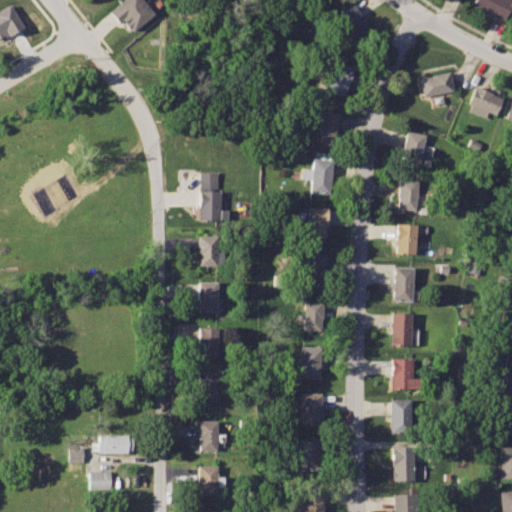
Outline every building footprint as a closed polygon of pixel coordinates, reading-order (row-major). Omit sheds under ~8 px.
[(143,0),(122,0),(109,11),(117,21),(120,19),(130,31),(153,12),(143,0)] [(508,0),(472,0),(470,5),(499,19),(508,0)] [(0,8),(7,4),(21,28),(3,38),(1,35),(0,35),(0,8)] [(350,5),(333,15),(349,40),(366,30),(350,5)] [(329,61),(321,90),(342,96),(350,67),(329,61)] [(447,71),(417,78),(421,96),(451,90),(447,71)] [(501,97),(473,86),(465,103),(470,105),(467,111),(484,118),(487,112),(494,114),(501,97)] [(336,114),(319,110),(312,141),(330,145),(336,114)] [(405,128),(400,158),(419,161),(424,132),(405,128)] [(329,161),(309,159),(308,169),(298,168),(297,179),(307,180),(306,192),(326,193),(329,161)] [(215,170),(197,170),(196,218),(225,218),(225,207),(217,207),(217,188),(215,188),(215,170)] [(417,179),(397,177),(395,205),(415,207),(417,179)] [(322,208),(303,207),(302,227),(293,227),(293,235),(321,236),(322,208)] [(414,222),(395,221),(393,251),(413,252),(414,222)] [(216,233),(196,232),(196,251),(198,251),(197,264),(222,264),(222,250),(215,250),(216,233)] [(322,252),(296,251),(295,275),(303,275),(302,280),(321,281),(322,252)] [(411,266),(392,265),(390,297),(410,298),(411,266)] [(215,280),(196,280),(196,309),(215,309),(215,280)] [(321,299),(301,298),(301,328),(321,328),(321,299)] [(511,309),(504,308),(500,326),(506,327),(503,344),(511,345),(511,309)] [(408,311),(390,312),(390,343),(409,343),(408,311)] [(216,325),(196,325),(197,355),(216,355),(216,325)] [(319,344),(298,345),(298,375),(319,375),(319,344)] [(511,353),(504,353),(502,369),(486,367),(485,380),(501,382),(500,388),(511,389),(511,353)] [(411,357),(389,357),(389,386),(418,386),(418,375),(409,375),(409,369),(415,369),(415,360),(411,360),(411,357)] [(216,369),(197,370),(197,398),(216,398),(216,369)] [(319,390),(298,391),(299,423),(321,422),(319,390)] [(406,398),(388,399),(389,430),(407,429),(406,398)] [(511,401),(499,401),(497,432),(511,432),(511,401)] [(215,417),(197,418),(197,447),(215,447),(215,417)] [(125,432),(96,432),(96,440),(88,440),(88,449),(96,449),(96,451),(125,451),(125,449),(130,449),(130,435),(125,435),(125,432)] [(319,437),(298,438),(299,469),(320,468),(319,437)] [(409,444),(389,445),(390,478),(410,478),(409,444)] [(511,445),(498,445),(497,476),(511,476),(511,445)] [(80,446),(67,446),(67,468),(80,468),(80,446)] [(214,464),(195,463),(195,481),(197,481),(197,493),(214,493),(214,486),(222,486),(222,473),(214,473),(214,464)] [(108,468),(87,469),(87,487),(109,487),(108,468)] [(321,511),(321,484),(301,485),(301,511),(321,511)] [(511,511),(511,488),(497,490),(499,511),(511,511)] [(410,511),(410,491),(390,492),(390,511),(410,511)]
